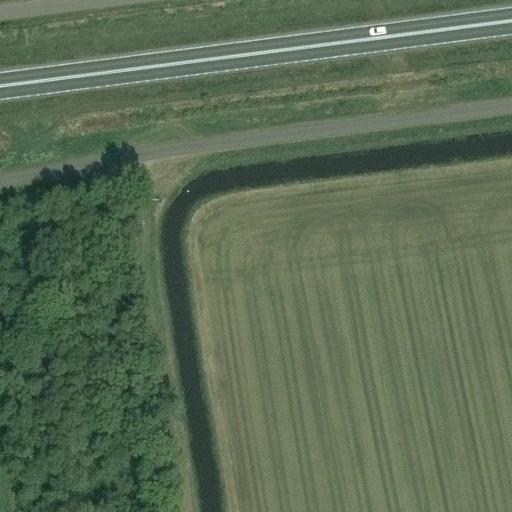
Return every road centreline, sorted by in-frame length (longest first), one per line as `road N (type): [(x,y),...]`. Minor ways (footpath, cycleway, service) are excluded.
road 1 (unclassified): [(511,102),(0,186)]
road 2 (trunk): [(0,86),(511,20)]
road 3 (track): [(184,511),(130,164)]
